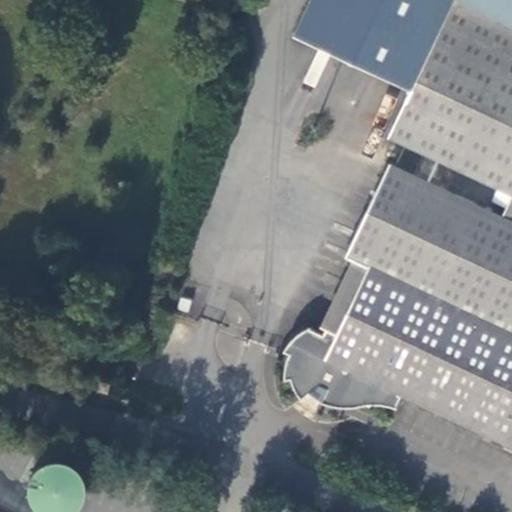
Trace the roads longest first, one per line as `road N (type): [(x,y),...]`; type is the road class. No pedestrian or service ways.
road 1 (unknown): [(262,511),(271,475),(253,311),(278,71)]
road 2 (tertiary): [(0,393),(227,458),(363,511)]
